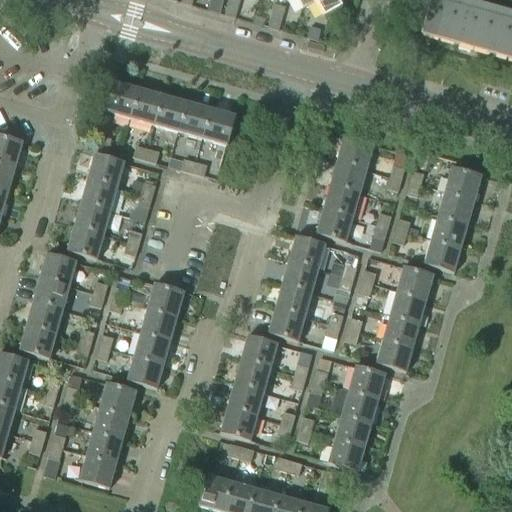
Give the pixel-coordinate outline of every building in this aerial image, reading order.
[(228,0),(227,6),(237,9),(239,0),(228,0)] [(295,0),(302,10),(316,3),(316,2),(315,0),(295,0)] [(315,0),(316,2),(316,3),(324,16),(339,7),(335,0),(315,0)] [(511,61),(511,25),(429,2),(423,25),(403,19),(398,38),(419,44),(422,36),(511,61)] [(237,9),(227,6),(224,17),(234,20),(237,9)] [(274,6),(271,18),(281,21),(284,9),(274,6)] [(281,21),(271,18),(267,30),(278,33),(281,21)] [(306,41),(316,43),(319,32),(309,29),(306,41)] [(105,115),(129,122),(138,91),(113,84),(105,115)] [(129,122),(153,128),(162,98),(138,91),(129,122)] [(153,128),(177,135),(186,104),(162,98),(153,128)] [(177,135),(201,142),(210,111),(186,104),(177,135)] [(210,111),(201,142),(225,149),(234,118),(210,111)] [(95,149),(107,153),(110,141),(98,138),(95,149)] [(0,139),(0,165),(15,170),(22,145),(0,139)] [(342,140),(335,165),(366,173),(373,149),(342,140)] [(132,160),(143,163),(147,151),(135,148),(132,160)] [(147,151),(143,163),(155,166),(158,155),(147,151)] [(93,157),(86,182),(117,190),(124,166),(93,157)] [(180,173),(191,176),(194,165),(183,162),(180,173)] [(0,165),(0,191),(8,194),(15,170),(0,165)] [(194,165),(191,176),(203,180),(206,168),(194,165)] [(335,165),(328,189),(359,197),(366,173),(335,165)] [(392,168),(389,180),(400,183),(404,172),(392,168)] [(450,171),(443,195),(473,204),(480,179),(450,171)] [(411,174),(408,185),(420,189),(423,177),(411,174)] [(400,183),(389,180),(385,191),(397,195),(400,183)] [(86,182),(79,206),(110,214),(117,190),(86,182)] [(143,185),(140,197),(151,200),(154,188),(143,185)] [(420,189),(408,185),(405,197),(416,200),(420,189)] [(328,189),(321,212),(352,221),(359,197),(328,189)] [(0,191),(0,217),(1,218),(8,194),(0,191)] [(443,195),(436,219),(467,228),(473,204),(443,195)] [(151,200),(140,197),(137,208),(148,212),(151,200)] [(79,206),(73,230),(103,238),(110,214),(79,206)] [(352,221),(321,212),(314,237),(345,246),(352,221)] [(378,216),(375,228),(387,231),(390,219),(378,216)] [(436,219),(429,243),(460,252),(467,228),(436,219)] [(398,221),(395,233),(406,236),(409,225),(398,221)] [(387,231),(375,228),(372,239),(383,242),(387,231)] [(103,238),(73,230),(66,254),(96,263),(103,238)] [(130,233),(126,245),(138,248),(141,236),(130,233)] [(406,236),(395,233),(391,245),(403,248),(406,236)] [(294,239),(287,264),(318,273),(324,248),(294,239)] [(460,252),(429,243),(422,267),(453,276),(460,252)] [(138,248),(126,245),(124,253),(123,256),(135,259),(138,248)] [(45,256),(38,281),(69,290),(76,265),(45,256)] [(287,264),(280,288),(311,297),(318,273),(287,264)] [(344,268),(341,279),(352,283),(356,271),(344,268)] [(402,270),(395,294),(425,303),(432,279),(402,270)] [(363,273),(360,285),(372,288),(375,277),(363,273)] [(352,283),(341,279),(337,291),(349,294),(352,283)] [(38,281),(31,305),(62,314),(69,290),(38,281)] [(95,285),(92,296),(103,299),(107,288),(95,285)] [(372,288),(360,285),(357,296),(368,300),(372,288)] [(153,287),(146,311),(177,320),(183,295),(153,287)] [(280,288),(273,312),(304,320),(311,297),(280,288)] [(114,290),(111,302),(123,305),(126,294),(114,290)] [(395,294),(388,318),(419,327),(425,303),(395,294)] [(92,296),(89,308),(100,311),(103,299),(92,296)] [(123,305),(111,302),(108,313),(119,317),(123,305)] [(31,305),(25,329),(55,337),(62,314),(31,305)] [(146,311),(139,335),(170,344),(177,320),(146,311)] [(304,320),(273,312),(267,336),(297,345),(304,320)] [(331,316),(327,327),(339,330),(342,319),(331,316)] [(388,318),(381,342),(412,351),(419,327),(388,318)] [(350,321),(347,332),(358,336),(361,324),(350,321)] [(339,330),(327,327),(324,339),(336,342),(339,330)] [(55,337),(25,329),(18,353),(48,362),(55,337)] [(81,332),(78,344),(90,347),(93,336),(81,332)] [(358,336),(347,332),(343,344),(355,347),(358,336)] [(139,335),(132,359),(163,368),(170,344),(139,335)] [(101,338),(98,349),(109,352),(112,341),(101,338)] [(246,339),(239,363),(270,372),(277,348),(246,339)] [(412,351),(381,342),(375,367),(405,375),(412,351)] [(90,347),(78,344),(75,355),(86,359),(90,347)] [(109,352),(98,349),(94,361),(106,364),(109,352)] [(0,356),(0,383),(21,389),(28,364),(0,356)] [(163,368),(132,359),(125,384),(156,392),(163,368)] [(239,363),(232,387),(263,396),(270,372),(239,363)] [(296,367),(293,379),(304,382),(308,370),(296,367)] [(354,369),(347,394),(378,402),(385,378),(354,369)] [(315,373),(312,384),(324,387),(327,376),(315,373)] [(304,382),(293,379),(290,390),(301,393),(304,382)] [(0,383),(0,408),(14,413),(21,389),(0,383)] [(47,384),(44,396),(55,399),(59,387),(47,384)] [(324,387),(312,384),(309,396),(320,399),(324,387)] [(105,386),(98,411),(129,419),(135,395),(105,386)] [(232,387),(225,411),(256,420),(263,396),(232,387)] [(66,389),(63,401),(75,404),(78,393),(66,389)] [(347,394),(340,418),(371,426),(378,402),(347,394)] [(55,399),(44,396),(41,407),(52,410),(55,399)] [(63,401),(60,413),(71,416),(75,404),(63,401)] [(0,408),(0,434),(8,437),(14,413),(0,408)] [(98,411),(91,435),(122,443),(129,419),(98,411)] [(256,420),(225,411),(219,436),(249,444),(256,420)] [(283,415),(279,426),(291,430),(294,418),(283,415)] [(340,418),(333,442),(364,450),(371,426),(340,418)] [(302,420),(299,432),(310,435),(313,424),(302,420)] [(291,430),(279,426),(276,438),(288,441),(291,430)] [(34,432),(31,443),(42,447),(45,435),(34,432)] [(310,435),(299,432),(295,443),(307,447),(310,435)] [(91,435),(85,459),(115,467),(122,443),(91,435)] [(53,437),(50,449),(62,452),(65,440),(53,437)] [(364,450),(333,442),(326,466),(357,475),(364,450)] [(42,447),(31,443),(28,455),(39,458),(42,447)] [(226,459),(238,462),(241,451),(230,447),(226,459)] [(50,449),(47,460),(58,464),(62,452),(50,449)] [(241,451),(238,462),(250,465),(253,454),(241,451)] [(115,467),(85,459),(78,483),(109,492),(115,467)] [(275,472),(286,476),(289,464),(278,461),(275,472)] [(289,464),(286,476),(298,479),(301,467),(289,464)] [(322,486),(334,489),(337,477),(325,474),(322,486)] [(198,509),(209,511),(223,511),(231,485),(207,478),(198,509)] [(223,511),(249,511),(255,492),(231,485),(223,511)] [(249,511),(275,511),(279,498),(255,492),(249,511)] [(275,511),(301,511),(303,505),(279,498),(275,511)]
